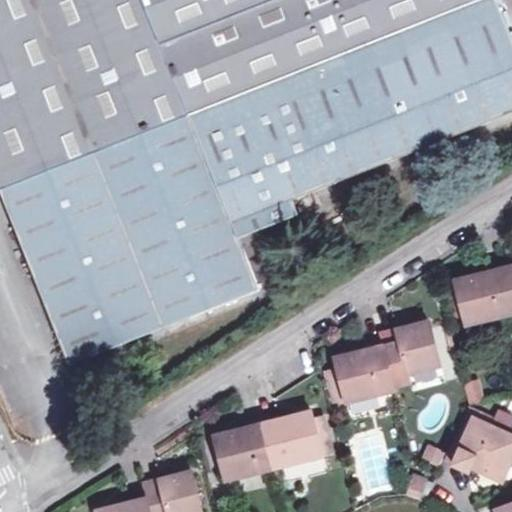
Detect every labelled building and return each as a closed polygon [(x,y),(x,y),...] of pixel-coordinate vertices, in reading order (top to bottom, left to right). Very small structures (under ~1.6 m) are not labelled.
[(197,116),(149,0),(0,0),(0,183),(71,365),(261,289),(241,238),(223,194),(213,161),(200,123),(197,116)] [(511,121),(511,30),(500,0),(147,0),(241,238),(511,121)] [(467,326),(511,314),(511,267),(503,269),(456,281),(467,326)] [(396,391),(393,377),(440,366),(429,322),(382,332),(385,347),(338,358),(339,366),(347,400),(348,402),(396,391)] [(337,402),(347,400),(339,366),(329,368),(337,402)] [(471,406),(486,400),(479,379),(464,385),(471,406)] [(445,457),(454,462),(474,419),(490,426),(495,416),(470,405),(445,457)] [(322,457),(322,454),(313,417),(312,412),(216,435),(227,480),(322,457)] [(474,419),(454,462),(453,464),(469,472),(472,467),(503,481),(511,460),(511,417),(499,412),(492,427),(490,426),(474,419)] [(327,414),(313,417),(322,454),(336,451),(327,414)] [(439,467),(446,452),(429,444),(422,459),(439,467)] [(144,483),(148,498),(130,503),(98,511),(203,511),(193,471),(144,483)] [(428,479),(413,475),(408,493),(423,497),(428,479)]
